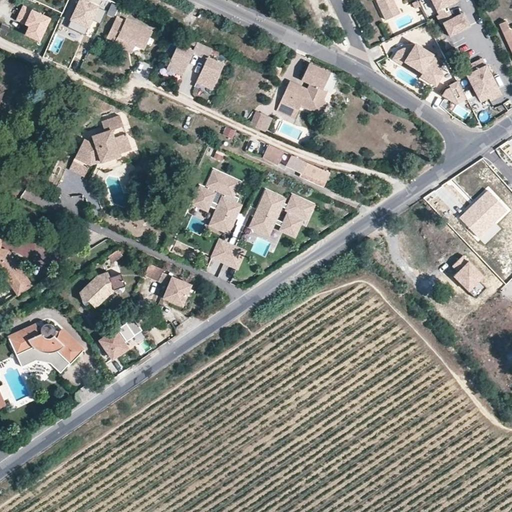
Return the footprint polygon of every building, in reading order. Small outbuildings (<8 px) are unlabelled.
[(94,20),(103,24),(109,11),(85,0),(82,0),(70,27),(87,35),(94,20)] [(378,0),(389,22),(403,15),(398,5),(395,7),(391,0),(378,0)] [(427,0),(422,0),(420,1),(427,14),(434,11),(427,0)] [(460,2),(459,0),(433,0),(440,13),(449,7),(460,2)] [(38,10),(40,5),(30,1),(28,5),(38,10)] [(449,7),(440,13),(442,16),(451,11),(449,7)] [(456,19),(451,11),(442,16),(439,17),(444,26),(446,25),(453,38),(473,27),(466,13),(456,19)] [(153,31),(127,19),(124,24),(116,20),(108,37),(117,41),(119,37),(136,45),(145,49),(153,31)] [(511,30),(511,31),(506,22),(500,25),(511,50),(511,30)] [(136,45),(119,37),(117,41),(115,45),(133,53),(136,45)] [(404,66),(407,62),(423,72),(420,76),(436,86),(443,75),(436,59),(433,57),(434,55),(417,44),(416,46),(414,49),(405,50),(399,52),(395,59),(404,66)] [(193,56),(195,53),(179,45),(168,68),(184,76),(193,56)] [(208,59),(212,51),(199,45),(195,53),(193,56),(207,62),(208,59)] [(213,90),(224,67),(208,59),(207,62),(197,82),(213,90)] [(473,65),(474,68),(476,72),(488,66),(484,60),(473,65)] [(423,72),(407,62),(404,66),(420,76),(423,72)] [(325,102),(330,92),(325,90),(328,84),(335,87),(339,78),(312,65),(305,80),(313,85),(311,91),(305,88),(301,90),(293,106),(283,102),(280,109),(299,118),(304,107),(315,109),(319,110),(324,115),(328,107),(325,102)] [(466,72),(482,104),(490,100),(488,96),(500,90),(488,66),(476,72),(474,68),(466,72)] [(184,76),(168,68),(167,71),(183,78),(184,76)] [(213,90),(197,82),(196,85),(212,93),(213,90)] [(283,102),(293,106),(301,90),(305,88),(293,82),(283,102)] [(451,88),(446,91),(442,96),(457,106),(468,100),(459,82),(450,86),(451,88)] [(488,96),(490,100),(492,103),(503,97),(500,90),(488,96)] [(257,115),(251,128),(268,136),(274,122),(257,115)] [(132,149),(121,117),(102,123),(106,133),(93,137),(95,143),(92,144),(85,141),(78,154),(91,160),(100,157),(102,162),(120,156),(120,153),(132,149)] [(278,164),(284,152),(269,145),(264,157),(278,164)] [(100,157),(91,160),(78,154),(76,158),(90,166),(102,162),(100,157)] [(291,156),(287,165),(325,183),(330,173),(291,156)] [(90,166),(76,158),(70,170),(85,177),(90,166)] [(238,198),(232,195),(237,183),(214,172),(207,186),(208,187),(205,193),(199,190),(194,202),(206,208),(207,205),(217,209),(211,223),(227,231),(238,206),(235,204),(238,198)] [(299,220),(301,215),(307,217),(312,205),(294,197),(290,205),(283,202),(284,200),(268,193),(253,226),(268,233),(273,222),(283,227),(283,229),(294,234),(300,221),(299,220)] [(505,212),(486,193),(458,220),(476,239),(505,212)] [(70,212),(83,211),(82,195),(61,196),(61,203),(69,202),(70,212)] [(43,225),(28,223),(26,238),(41,240),(43,225)] [(223,266),(232,248),(219,242),(211,260),(223,266)] [(367,246),(364,242),(358,246),(361,250),(367,246)] [(235,271),(244,253),(232,248),(223,266),(235,271)] [(0,265),(0,266),(20,294),(33,285),(9,251),(0,249),(0,265)] [(123,256),(119,250),(108,257),(113,263),(123,256)] [(456,275),(451,279),(474,302),(484,291),(477,284),(482,279),(461,259),(450,269),(456,275)] [(163,273),(166,267),(152,261),(145,275),(159,281),(163,273)] [(97,277),(79,294),(83,304),(88,303),(93,308),(95,310),(114,291),(110,279),(107,273),(97,277)] [(163,273),(159,281),(169,286),(173,279),(173,278),(163,273)] [(110,279),(114,291),(115,291),(124,288),(125,287),(120,275),(110,279)] [(180,306),(189,287),(173,279),(169,286),(163,298),(180,306)] [(93,308),(88,303),(83,304),(84,306),(89,311),(93,308)] [(507,327),(492,312),(482,322),(511,350),(511,322),(507,327)] [(101,341),(113,359),(128,349),(125,344),(143,332),(135,319),(101,341)] [(34,346),(36,345),(39,349),(41,350),(45,352),(49,353),(51,353),(55,352),(58,351),(60,349),(62,350),(60,353),(71,365),(84,352),(63,330),(60,332),(59,335),(56,334),(56,328),(54,326),(52,324),(47,323),(43,325),(40,330),(38,330),(39,328),(37,325),(10,338),(19,355),(35,347),(34,346)] [(35,347),(19,355),(25,367),(38,360),(52,365),(62,374),(71,365),(60,353),(62,350),(60,349),(58,351),(55,352),(51,353),(49,353),(45,352),(41,350),(39,349),(36,345),(34,346),(35,347)]
